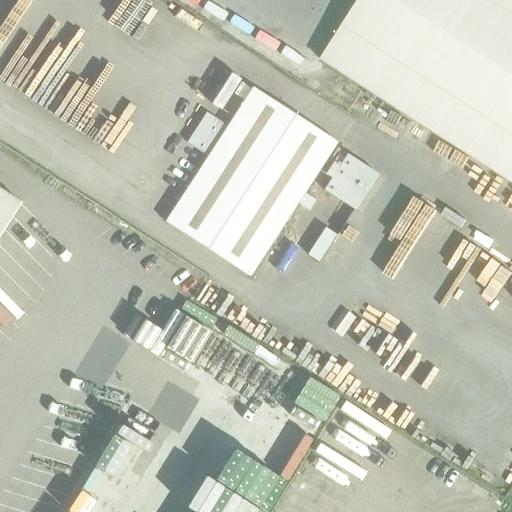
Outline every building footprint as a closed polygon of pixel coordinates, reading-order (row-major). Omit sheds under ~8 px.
[(511,0),(358,0),(321,60),(511,182),(511,0)] [(251,88),(165,222),(249,276),(336,143),(299,121),(251,88)] [(347,148),(330,174),(336,177),(329,188),(361,209),(385,172),(347,148)] [(0,190),(0,234),(20,203),(0,190)] [(417,194),(390,242),(402,248),(414,226),(430,234),(444,208),(417,194)] [(329,224),(312,254),(325,261),(342,231),(329,224)] [(405,381),(435,320),(411,307),(380,368),(405,381)] [(188,368),(213,328),(182,309),(157,349),(188,368)] [(100,464),(116,472),(140,429),(124,420),(100,464)] [(277,468),(294,478),(318,436),(300,426),(277,468)] [(273,511),(291,475),(237,448),(205,511),(273,511)] [(474,449),(465,465),(498,486),(508,471),(474,449)] [(96,465),(67,511),(92,511),(114,476),(96,465)]
